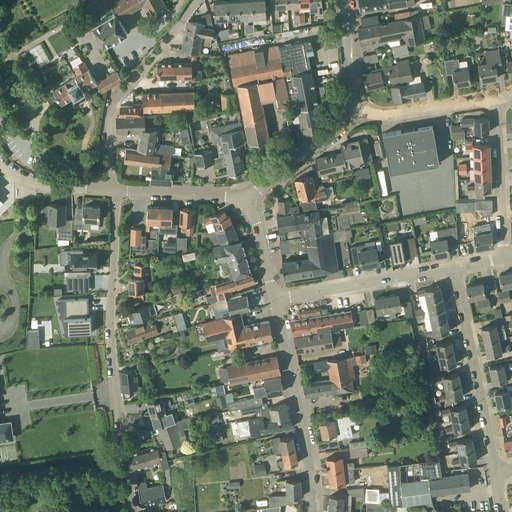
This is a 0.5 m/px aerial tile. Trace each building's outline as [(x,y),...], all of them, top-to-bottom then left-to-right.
[(108,0),(109,1),(111,6),(112,7),(115,12),(92,26),(103,45),(127,33),(119,19),(143,5),(146,10),(151,19),(168,10),(161,0),(108,0)] [(240,19),(253,18),(252,0),(239,1),(240,19)] [(252,0),(253,18),(266,17),(265,0),(252,0)] [(281,7),(287,7),(287,0),(275,0),(276,16),(281,15),(281,7)] [(310,0),(311,5),(317,5),(317,13),(322,13),(321,0),(310,0)] [(357,0),(360,11),(389,7),(388,0),(357,0)] [(227,19),(240,19),(239,1),(226,2),(227,19)] [(215,20),(227,19),(226,2),(213,2),(215,20)] [(511,15),(511,4),(503,3),(502,15),(511,15)] [(424,41),(422,29),(420,16),(410,18),(395,20),(379,23),(362,27),(358,27),(361,44),(405,36),(407,44),(424,41)] [(362,27),(379,23),(378,16),(361,19),(362,27)] [(216,37),(213,25),(188,21),(186,31),(212,37),(216,37)] [(305,28),(281,32),(282,37),(306,32),(305,28)] [(210,46),(212,37),(186,31),(183,50),(199,52),(201,40),(204,41),(203,45),(210,46)] [(282,64),(283,64),(286,86),(294,84),(297,104),(317,100),(308,55),(314,53),(313,47),(312,47),(310,40),(279,46),(282,64)] [(30,47),(39,66),(50,61),(41,42),(30,47)] [(286,86),(283,64),(282,64),(279,46),(279,45),(228,55),(234,85),(238,85),(249,143),(269,140),(257,81),(272,78),(278,107),(290,104),(286,86)] [(393,47),(396,57),(402,56),(400,46),(393,47)] [(478,64),(481,81),(497,78),(495,64),(502,63),(499,50),(486,52),(487,63),(478,64)] [(363,56),(365,64),(378,61),(377,53),(363,56)] [(453,73),(455,86),(470,83),(468,68),(460,70),(458,58),(444,60),(447,74),(453,73)] [(97,84),(97,83),(83,60),(72,67),(78,76),(53,90),(62,105),(96,84),(97,84)] [(408,85),(407,83),(407,80),(412,79),(408,60),(396,63),(397,67),(400,82),(401,85),(391,86),(394,101),(425,94),(423,82),(408,85)] [(511,60),(502,62),(503,70),(509,69),(510,76),(511,76),(511,60)] [(201,71),(199,71),(199,63),(191,63),(158,63),(158,79),(191,79),(191,81),(201,80),(201,71)] [(331,77),(332,77),(333,77),(340,77),(339,67),(331,68),(331,77)] [(367,90),(400,82),(397,67),(389,68),(389,67),(375,70),(375,72),(363,75),(367,90)] [(97,84),(96,84),(101,92),(122,79),(117,71),(97,83),(97,84)] [(143,104),(143,111),(195,110),(194,92),(143,94),(143,104)] [(223,112),(235,111),(234,93),(222,94),(223,112)] [(323,129),(317,100),(297,104),(301,121),(303,133),(323,129)] [(143,111),(143,104),(133,104),(133,106),(120,106),(120,116),(143,116),(143,111)] [(297,104),(290,105),(290,107),(293,123),(301,121),(297,104)] [(117,132),(140,131),(143,131),(143,126),(143,121),(155,121),(155,116),(143,116),(143,117),(117,117),(117,132)] [(475,133),(489,132),(488,118),(461,119),(461,125),(461,126),(474,125),(475,133)] [(245,143),(242,129),(241,122),(219,126),(222,141),(224,152),(237,149),(236,144),(245,143)] [(439,163),(433,126),(432,125),(383,133),(390,172),(439,163)] [(461,131),(461,126),(461,125),(453,126),(453,139),(465,138),(464,131),(461,131)] [(159,152),(172,154),(173,146),(159,144),(158,146),(156,145),(159,129),(143,126),(143,131),(140,131),(137,149),(159,152)] [(179,131),(181,143),(188,142),(186,130),(179,131)] [(315,159),(316,162),(319,174),(372,161),(366,138),(341,144),(343,152),(315,159)] [(474,157),(490,156),(489,144),(465,146),(465,151),(473,150),(474,157)] [(156,163),(157,153),(126,149),(124,162),(152,166),(153,163),(156,163)] [(220,157),(212,159),(211,150),(194,153),(197,167),(213,164),(214,169),(227,166),(229,175),(243,172),(239,149),(237,149),(224,152),(219,153),(220,157)] [(159,153),(157,153),(156,163),(153,163),(152,166),(150,182),(171,184),(173,171),(177,172),(178,163),(171,162),(172,154),(159,152),(159,153)] [(194,157),(194,155),(190,154),(190,157),(186,156),(184,167),(192,168),(194,157)] [(474,168),(490,168),(490,156),(474,157),(474,168)] [(368,166),(356,169),(358,179),(370,176),(368,166)] [(475,180),(491,179),(490,168),(474,168),(475,180)] [(303,212),(318,210),(316,201),(328,199),(325,187),(324,187),(323,185),(319,186),(319,188),(314,189),(311,176),(295,179),(300,199),(301,199),(301,200),(299,204),(302,205),(303,212)] [(491,191),(491,179),(475,180),(475,186),(467,187),(467,192),(476,191),(491,191)] [(291,212),(290,207),(289,199),(278,201),(280,215),(291,213),(291,212)] [(481,209),(492,208),(492,200),(475,201),(476,209),(481,209)] [(366,212),(361,212),(360,202),(343,205),(343,206),(322,209),(318,210),(303,212),(295,213),(295,212),(291,213),(280,215),(277,215),(278,230),(279,235),(284,234),(284,229),(299,228),(306,227),(307,235),(299,236),(279,239),(280,240),(281,253),(309,248),(308,243),(317,242),(316,234),(331,231),(345,229),(350,228),(350,224),(368,221),(366,212)] [(68,239),(72,239),(73,219),(65,219),(65,205),(49,205),(49,206),(47,206),(47,216),(49,216),(49,223),(58,223),(58,239),(68,239)] [(161,231),(162,207),(148,206),(147,214),(146,214),(146,223),(147,223),(146,230),(161,231)] [(83,220),(75,219),(73,219),(74,229),(91,230),(91,221),(99,222),(100,208),(83,207),(83,220)] [(162,207),(161,231),(165,231),(165,233),(171,233),(172,224),(173,224),(173,216),(172,216),(173,208),(162,207)] [(181,208),(180,228),(187,228),(186,235),(193,235),(194,209),(181,208)] [(213,234),(233,225),(229,215),(226,216),(224,211),(203,219),(209,233),(210,232),(210,234),(213,234)] [(477,249),(494,246),(490,224),(483,225),(483,226),(473,228),(477,249)] [(227,244),(239,241),(233,225),(213,234),(210,234),(213,244),(221,242),(226,240),(227,244)] [(431,241),(433,257),(449,254),(447,240),(457,238),(457,226),(438,230),(440,240),(431,241)] [(140,245),(141,235),(141,229),(131,228),(131,244),(140,245)] [(331,231),(316,234),(317,242),(308,243),(309,248),(310,258),(282,262),(284,279),(338,270),(331,231)] [(392,263),(405,260),(405,257),(418,255),(414,236),(389,241),(392,263)] [(177,237),(176,253),(186,251),(187,238),(177,237)] [(251,272),(246,255),(242,241),(241,241),(241,242),(240,242),(239,241),(227,244),(212,248),(216,263),(221,262),(223,270),(230,268),(233,278),(251,272)] [(175,253),(176,242),(167,242),(167,253),(175,253)] [(365,244),(350,247),(354,265),(361,263),(362,267),(364,266),(364,268),(371,267),(371,265),(379,264),(376,247),(366,249),(365,244)] [(72,264),(66,264),(67,274),(67,276),(67,289),(78,289),(79,289),(79,274),(89,274),(89,269),(95,269),(95,265),(95,257),(95,253),(83,254),(83,252),(83,250),(72,250),(72,260),(72,262),(72,264)] [(130,292),(134,292),(134,300),(143,299),(143,292),(143,285),(147,285),(147,265),(142,265),(142,264),(140,264),(140,265),(135,265),(136,278),(129,278),(130,292)] [(508,286),(511,285),(511,272),(500,275),(503,291),(498,292),(500,302),(510,300),(508,286)] [(207,304),(212,302),(220,300),(232,296),(230,290),(255,282),(252,273),(232,279),(216,284),(215,284),(218,293),(205,297),(207,304)] [(171,286),(174,295),(186,291),(183,282),(171,286)] [(466,286),(469,299),(478,298),(480,311),(491,309),(489,298),(486,299),(483,283),(466,286)] [(427,301),(442,298),(440,286),(417,291),(418,296),(425,294),(427,301)] [(236,294),(232,296),(220,300),(212,302),(214,311),(229,308),(230,315),(251,310),(250,308),(252,308),(250,302),(249,303),(247,295),(246,295),(246,296),(237,298),(236,294)] [(396,317),(395,310),(401,308),(398,294),(387,296),(389,311),(391,318),(396,317)] [(377,313),(389,311),(387,296),(375,298),(377,313)] [(429,312),(445,309),(442,298),(427,301),(429,312)] [(88,299),(65,300),(65,301),(67,333),(67,334),(92,333),(92,332),(91,318),(91,317),(90,317),(89,317),(88,300),(88,299)] [(406,318),(413,317),(410,301),(404,302),(406,318)] [(132,322),(158,314),(154,303),(128,311),(132,322)] [(291,320),(293,335),(353,326),(351,311),(322,315),(321,308),(298,312),(299,319),(291,320)] [(373,309),(367,310),(369,323),(376,322),(373,309)] [(431,323),(447,320),(445,309),(429,312),(431,323)] [(502,317),(501,309),(493,310),(494,318),(502,317)] [(182,312),(173,314),(175,320),(183,318),(182,312)] [(273,339),(269,321),(244,326),(241,313),(222,317),(202,323),(208,341),(227,337),(229,348),(273,339)] [(427,341),(426,336),(449,331),(447,320),(431,323),(433,330),(416,333),(418,343),(427,341)] [(155,322),(126,330),(130,342),(159,333),(155,322)] [(482,328),(485,342),(499,339),(507,338),(504,324),(496,326),(496,325),(482,328)] [(28,330),(27,347),(39,346),(38,330),(28,330)] [(184,330),(178,332),(180,340),(187,338),(184,330)] [(294,337),(296,352),(334,346),(331,331),(294,337)] [(499,339),(485,342),(487,356),(502,353),(509,351),(508,345),(500,347),(499,339)] [(438,356),(454,352),(451,341),(428,346),(429,351),(437,349),(438,356)] [(366,354),(377,352),(376,346),(375,344),(364,346),(366,354)] [(454,352),(438,356),(440,362),(432,364),(433,368),(441,367),(456,364),(454,352)] [(305,397),(353,390),(354,390),(352,379),(351,379),(349,365),(366,362),(365,355),(347,357),(314,362),(315,371),(329,369),(330,379),(303,383),(305,397)] [(230,383),(279,373),(281,373),(277,356),(227,367),(230,383)] [(503,365),(490,367),(493,383),(506,380),(504,370),(511,368),(511,363),(503,365)] [(123,398),(130,397),(129,390),(137,389),(138,396),(142,396),(141,388),(138,389),(135,369),(119,371),(123,398)] [(445,388),(461,385),(458,373),(435,378),(436,383),(444,381),(445,388)] [(283,392),(280,377),(264,381),(265,386),(253,389),(255,397),(258,396),(267,394),(267,395),(283,392)] [(223,395),(225,394),(222,384),(210,387),(212,397),(223,395)] [(461,385),(445,388),(447,394),(439,396),(440,401),(448,399),(463,396),(461,385)] [(511,390),(508,391),(495,393),(498,407),(511,405),(509,396),(511,395),(511,390)] [(441,406),(439,401),(435,401),(434,397),(428,399),(430,408),(439,406),(441,406)] [(176,404),(172,405),(170,399),(162,398),(161,398),(147,403),(151,416),(175,410),(178,409),(176,404)] [(240,408),(248,407),(247,399),(234,401),(227,403),(228,411),(240,409),(240,408)] [(289,419),(286,404),(261,409),(262,417),(263,420),(277,418),(277,422),(289,420),(291,419),(291,418),(289,419)] [(256,412),(256,410),(255,405),(248,407),(240,408),(240,409),(242,415),(256,412)] [(437,416),(441,415),(439,406),(430,408),(433,424),(438,423),(437,416)] [(452,420),(468,417),(465,406),(442,411),(443,415),(451,414),(452,420)] [(160,427),(179,421),(175,410),(151,416),(155,428),(160,427)] [(212,423),(220,421),(219,414),(210,415),(212,423)] [(355,423),(353,415),(333,419),(334,420),(320,423),(323,438),(336,435),(337,439),(345,438),(342,425),(355,423)] [(293,427),(291,419),(289,420),(277,422),(277,418),(263,420),(262,417),(249,419),(252,435),(293,427)] [(468,417),(452,420),(453,427),(446,428),(447,433),(470,429),(468,417)] [(179,421),(160,427),(167,448),(181,444),(181,442),(186,440),(183,429),(191,427),(189,418),(179,421)] [(240,437),(252,435),(249,419),(240,421),(237,421),(240,437)] [(0,439),(12,438),(10,422),(0,423),(0,439)] [(437,440),(443,438),(442,430),(435,432),(437,440)] [(272,438),(272,441),(273,446),(281,444),(282,453),(296,451),(293,436),(279,439),(279,437),(272,438)] [(459,453),(474,449),(472,438),(449,443),(450,448),(457,446),(459,453)] [(350,449),(367,447),(366,440),(349,442),(350,449)] [(169,468),(166,455),(164,445),(158,447),(146,449),(131,453),(134,469),(135,468),(152,464),(160,463),(161,469),(163,468),(165,484),(170,484),(168,468),(169,468)] [(351,457),(367,455),(367,447),(350,449),(351,457)] [(168,458),(174,457),(172,449),(166,451),(168,458)] [(474,449),(459,453),(460,459),(452,461),(453,466),(477,461),(474,449)] [(278,467),(298,463),(296,451),(282,453),(284,460),(276,462),(278,467)] [(328,472),(344,470),(354,469),(354,462),(346,463),(346,465),(343,465),(342,457),(327,458),(328,472)] [(442,477),(441,471),(440,460),(387,466),(390,505),(398,505),(403,505),(408,505),(425,503),(432,502),(431,494),(470,489),(468,474),(442,477)] [(253,466),(254,476),(265,476),(265,465),(253,466)] [(344,470),(328,472),(330,486),(345,484),(344,470)] [(163,485),(147,488),(146,480),(137,482),(139,491),(139,492),(140,495),(140,497),(142,506),(145,505),(146,505),(158,502),(167,501),(164,487),(163,485)] [(301,497),(300,480),(286,480),(287,495),(269,496),(270,506),(281,505),(298,502),(297,498),(301,497)] [(229,482),(230,490),(239,489),(239,482),(229,482)] [(330,511),(350,511),(351,496),(363,496),(362,487),(348,489),(347,495),(343,494),(343,497),(330,496),(329,511),(330,511)] [(365,491),(365,502),(379,502),(379,492),(379,489),(365,489),(365,491)] [(379,492),(379,502),(389,502),(389,492),(379,492)] [(384,511),(386,504),(376,503),(375,511),(384,511)]
